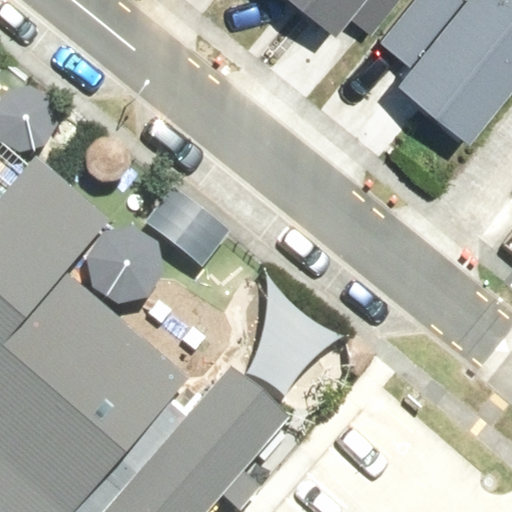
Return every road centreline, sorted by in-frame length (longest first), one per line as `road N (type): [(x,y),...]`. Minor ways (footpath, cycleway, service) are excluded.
road 1 (residential): [(61,0),(396,272)]
road 2 (residential): [(396,272),(511,132)]
road 3 (residential): [(396,272),(511,367)]
